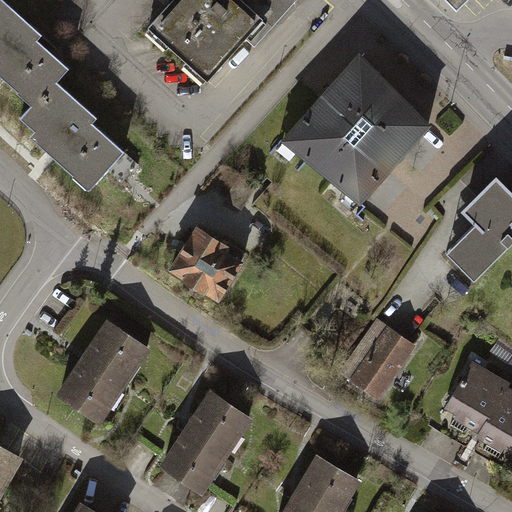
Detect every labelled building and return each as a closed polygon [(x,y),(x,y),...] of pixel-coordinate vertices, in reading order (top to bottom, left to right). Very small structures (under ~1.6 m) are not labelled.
[(175,0),(144,35),(206,89),(285,0),(293,8),(300,0),(175,0)] [(444,0),(457,13),(470,0),(444,0)] [(0,81),(31,108),(57,88),(70,73),(37,45),(44,38),(1,1),(0,1),(0,81)] [(436,128),(359,60),(282,146),(359,214),(436,128)] [(97,122),(57,88),(31,108),(20,121),(35,134),(30,141),(92,194),(123,159),(90,130),(97,122)] [(511,204),(495,186),(461,218),(477,235),(446,264),(472,291),(511,253),(511,204)] [(229,243),(196,222),(167,267),(180,275),(179,275),(202,290),(203,289),(218,299),(243,258),(247,252),(230,241),(229,243)] [(150,346),(106,316),(54,391),(98,421),(150,346)] [(416,348),(386,330),(368,360),(355,352),(339,377),(382,403),(416,348)] [(472,365),(442,417),(480,438),(509,387),(472,365)] [(253,416),(209,386),(158,461),(201,491),(253,416)] [(511,388),(509,387),(480,438),(511,456),(511,388)] [(0,492),(22,455),(0,442),(0,492)] [(340,511),(361,478),(316,451),(278,511),(340,511)] [(102,511),(79,498),(70,511),(102,511)]
